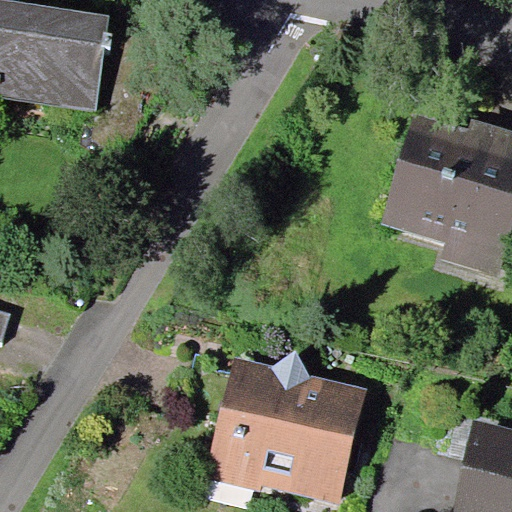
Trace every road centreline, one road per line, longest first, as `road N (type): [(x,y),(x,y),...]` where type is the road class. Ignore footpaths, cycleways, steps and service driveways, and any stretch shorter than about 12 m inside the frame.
road 1 (residential): [(0,485),(318,0)]
road 2 (residential): [(511,42),(367,0)]
